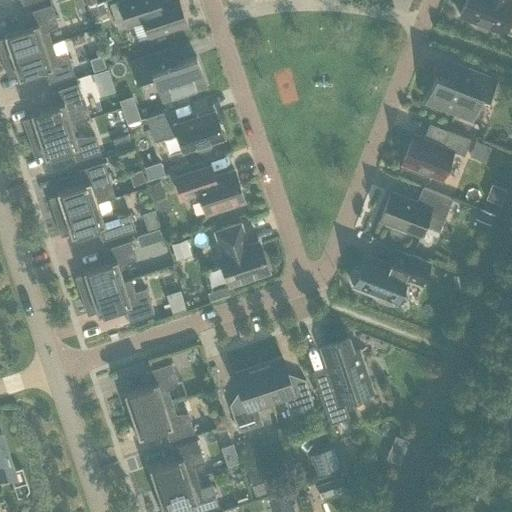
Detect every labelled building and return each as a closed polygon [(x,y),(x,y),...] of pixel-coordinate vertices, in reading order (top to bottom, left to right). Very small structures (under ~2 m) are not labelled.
[(144,21),(149,38),(186,25),(177,0),(167,0),(150,6),(148,0),(121,0),(119,1),(128,26),(144,21)] [(465,0),(460,15),(475,21),(475,26),(485,30),(489,27),(504,32),(511,10),(511,0),(510,0),(465,0)] [(0,38),(0,53),(2,60),(52,43),(48,31),(58,24),(51,4),(25,12),(30,26),(4,34),(5,37),(0,38)] [(56,55),(52,43),(2,60),(8,79),(17,76),(18,79),(45,70),(49,83),(74,75),(68,54),(56,55)] [(196,56),(176,63),(171,47),(130,61),(137,82),(154,76),(162,99),(206,84),(196,56)] [(453,63),(447,80),(436,76),(426,101),(472,119),(481,95),(488,98),(495,80),(453,63)] [(28,138),(71,124),(89,118),(77,83),(52,91),(56,104),(30,113),(31,116),(22,119),(28,138)] [(196,149),(200,152),(210,148),(212,144),(212,142),(223,138),(215,111),(177,124),(172,109),(146,117),(154,142),(177,134),(183,151),(195,147),(196,149)] [(71,124),(28,138),(35,158),(44,155),(45,157),(71,149),(75,160),(100,152),(94,135),(75,136),(71,124)] [(448,130),(442,145),(413,134),(402,163),(441,179),(452,150),(464,155),(470,139),(448,130)] [(54,217),(97,203),(115,197),(103,161),(78,170),(82,183),(56,192),(57,195),(48,198),(54,217)] [(234,170),(215,176),(212,165),(173,178),(181,201),(199,195),(205,214),(245,201),(234,170)] [(420,235),(424,224),(439,230),(452,198),(422,186),(416,201),(391,191),(380,219),(393,225),(392,227),(405,232),(406,230),(420,235)] [(486,194),(493,209),(505,204),(498,189),(486,194)] [(97,203),(54,217),(61,236),(70,233),(71,236),(97,227),(102,241),(127,232),(121,214),(101,215),(97,203)] [(229,284),(268,271),(259,243),(248,246),(240,222),(214,231),(222,255),(220,256),(229,284)] [(81,296),(124,281),(120,269),(136,259),(130,240),(104,248),(109,262),(82,271),(83,273),(74,276),(81,296)] [(178,260),(192,259),(190,246),(177,247),(178,260)] [(420,286),(428,263),(395,251),(391,265),(364,256),(354,284),(399,300),(406,281),(420,286)] [(131,279),(124,281),(81,296),(87,315),(96,312),(97,315),(123,306),(129,321),(154,313),(145,287),(135,291),(131,279)] [(359,350),(353,351),(349,338),(320,347),(331,381),(317,386),(329,424),(348,417),(343,401),(373,391),(359,350)] [(282,356),(258,364),(271,404),(285,399),(290,414),(314,406),(305,379),(291,384),(282,356)] [(129,416),(172,401),(168,389),(177,383),(171,362),(145,371),(150,384),(121,394),(129,416)] [(257,408),(271,404),(258,364),(234,372),(243,400),(229,405),(238,431),(262,423),(257,408)] [(172,401),(129,416),(136,438),(164,428),(168,440),(194,432),(187,413),(176,413),(172,401)] [(0,473),(14,469),(0,429),(0,473)] [(154,491),(197,476),(190,456),(201,452),(196,439),(171,447),(175,459),(146,469),(154,491)] [(338,465),(328,442),(306,452),(316,475),(338,465)] [(197,476),(154,491),(160,511),(164,511),(189,504),(192,511),(203,511),(219,507),(215,494),(204,497),(197,476)] [(318,485),(322,496),(342,489),(338,478),(318,485)] [(276,511),(290,511),(284,494),(272,498),(276,511)]
